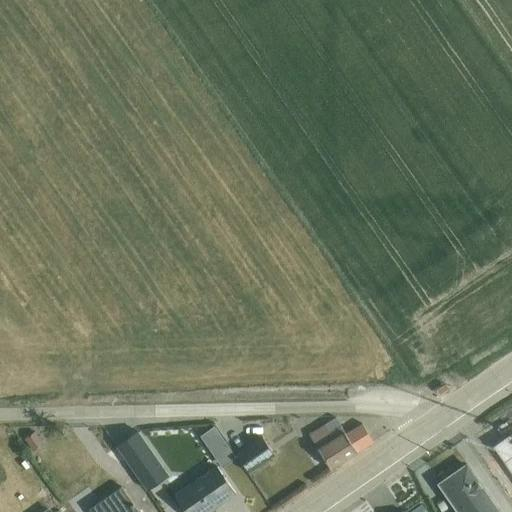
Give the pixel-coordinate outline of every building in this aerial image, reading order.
[(336,417),(309,434),(330,469),(374,442),(362,424),(346,434),(336,417)] [(203,428),(197,441),(209,447),(215,435),(203,428)] [(138,431),(117,446),(148,490),(169,476),(138,431)] [(511,432),(493,446),(511,473),(511,432)] [(262,437),(236,454),(249,473),(275,455),(262,437)] [(500,511),(467,464),(439,484),(458,511),(500,511)] [(218,466),(175,496),(185,511),(212,511),(211,510),(236,493),(218,466)] [(139,511),(121,486),(99,502),(105,511),(139,511)]
